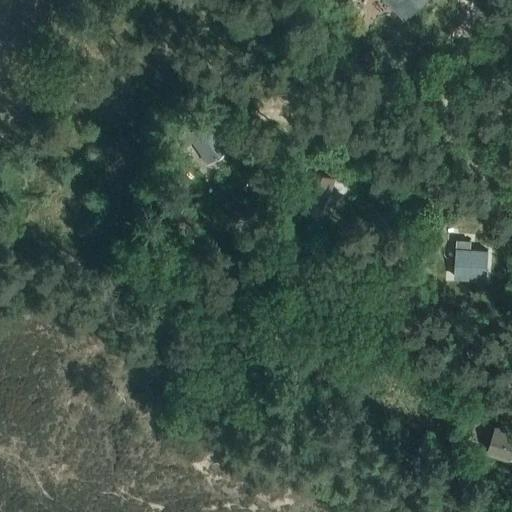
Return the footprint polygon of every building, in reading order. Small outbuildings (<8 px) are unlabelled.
[(388,0),(405,16),(420,0),(388,0)] [(52,22),(15,37),(22,53),(59,38),(52,22)] [(0,86),(15,79),(9,65),(0,69),(0,86)] [(231,145),(207,110),(182,127),(186,133),(179,138),(184,145),(191,141),(205,162),(231,145)] [(122,136),(87,165),(98,178),(132,148),(122,136)] [(334,172),(307,162),(305,167),(295,163),(291,176),(300,180),(292,203),(320,213),(334,172)] [(50,231),(85,199),(74,186),(38,219),(50,231)] [(302,211),(289,205),(285,215),(298,221),(302,211)] [(457,239),(454,278),(487,280),(489,249),(471,247),(472,239),(457,239)] [(511,432),(495,427),(487,453),(511,459),(511,432)]
